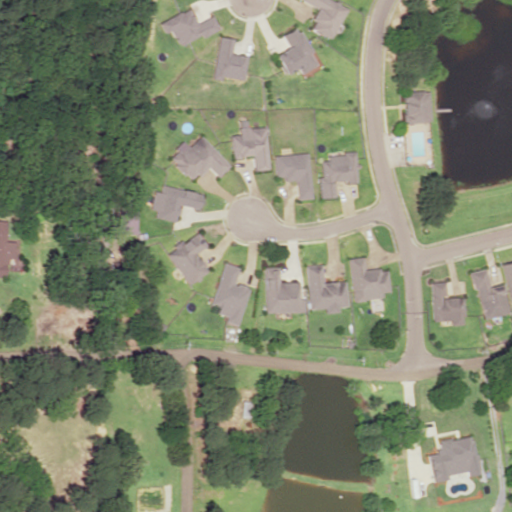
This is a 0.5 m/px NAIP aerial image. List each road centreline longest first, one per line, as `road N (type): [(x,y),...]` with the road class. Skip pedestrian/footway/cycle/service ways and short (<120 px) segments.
road 1 (residential): [(511,355),(419,372),(176,353),(0,355)]
road 2 (residential): [(419,372),(406,239),(375,123),(372,60),(383,0)]
road 3 (residential): [(247,217),(268,234),(310,237),(396,207)]
road 4 (residential): [(179,511),(176,353)]
